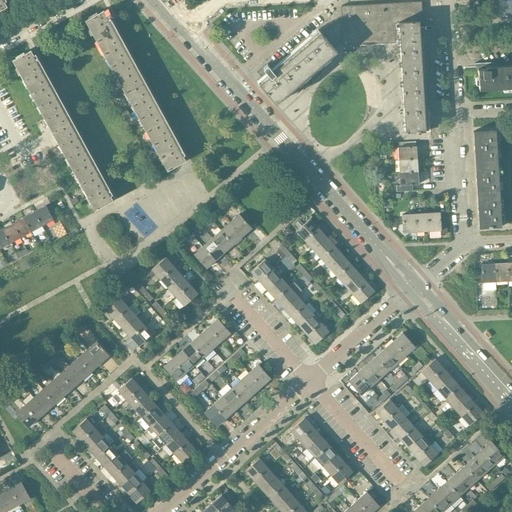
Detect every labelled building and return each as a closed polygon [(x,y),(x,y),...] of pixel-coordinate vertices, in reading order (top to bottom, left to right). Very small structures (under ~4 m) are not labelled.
[(424,35),(423,26),(421,1),(340,6),(343,46),(400,43),(403,107),(405,132),(429,131),(423,35),(424,35)] [(185,161),(107,19),(112,16),(107,9),(85,21),(167,171),(185,161)] [(319,32),(300,49),(299,48),(278,66),(279,67),(273,71),(267,64),(263,68),(259,72),(265,78),(259,83),(275,103),(295,86),(303,80),(303,81),(310,76),(309,75),(316,68),(336,51),(319,32)] [(112,200),(33,55),(30,51),(12,60),(94,210),(112,200)] [(492,62),(479,63),(480,69),(477,69),(478,89),(511,87),(511,66),(493,68),(492,62)] [(495,130),(473,131),(475,164),(497,163),(495,130)] [(416,146),(398,147),(398,159),(417,158),(416,146)] [(417,158),(398,159),(399,173),(417,172),(417,158)] [(497,163),(475,164),(476,196),(499,195),(497,163)] [(417,172),(399,173),(400,185),(412,185),(418,184),(417,172)] [(499,195),(476,196),(478,228),(501,227),(499,195)] [(45,205),(34,211),(42,226),(53,220),(45,205)] [(34,211),(23,218),(31,232),(42,226),(34,211)] [(440,212),(427,213),(428,231),(440,231),(440,234),(447,233),(446,217),(440,218),(440,212)] [(427,213),(414,214),(415,232),(428,231),(427,213)] [(251,228),(239,214),(230,222),(242,236),(251,228)] [(414,214),(401,214),(403,233),(415,232),(414,214)] [(23,218),(12,223),(20,238),(31,232),(23,218)] [(310,219),(296,231),(304,240),(318,228),(310,219)] [(242,236),(230,222),(221,230),(233,244),(242,236)] [(12,223),(2,229),(9,243),(20,238),(12,223)] [(318,228),(304,240),(312,249),(326,237),(318,228)] [(2,229),(0,230),(0,248),(9,243),(2,229)] [(197,229),(191,234),(195,237),(200,232),(197,229)] [(233,244),(221,230),(212,238),(224,252),(233,244)] [(191,234),(186,239),(189,242),(195,237),(191,234)] [(326,237),(312,249),(320,258),(334,246),(326,237)] [(224,252),(212,238),(203,246),(215,260),(224,252)] [(215,260),(203,246),(193,255),(206,269),(215,260)] [(334,246),(320,258),(328,267),(342,255),(334,246)] [(342,255),(328,267),(336,276),(350,264),(342,255)] [(173,266),(165,257),(151,270),(159,279),(173,266)] [(264,259),(250,272),(259,281),(273,268),(264,259)] [(493,263),(481,264),(481,270),(482,282),(482,283),(495,282),(493,263)] [(506,263),(493,263),(495,282),(507,281),(506,263)] [(350,264),(336,276),(344,285),(358,273),(350,264)] [(181,275),(173,266),(159,279),(167,288),(181,275)] [(273,268),(259,281),(266,290),(280,277),(273,268)] [(358,273),(344,285),(352,294),(366,282),(358,273)] [(189,284),(181,275),(167,288),(175,297),(189,284)] [(280,277),(266,290),(275,299),(289,286),(280,277)] [(366,282),(352,294),(360,303),(374,291),(366,282)] [(198,294),(189,284),(175,297),(184,306),(198,294)] [(289,286),(275,299),(283,308),(297,295),(289,286)] [(297,295),(283,308),(290,317),(304,304),(297,295)] [(120,298),(106,310),(114,320),(128,307),(120,298)] [(304,304),(290,317),(299,326),(312,313),(304,304)] [(128,307),(114,320),(122,328),(136,316),(128,307)] [(312,313),(299,326),(307,335),(321,322),(312,313)] [(136,316),(122,328),(130,337),(144,325),(136,316)] [(217,319),(208,327),(221,341),(230,333),(217,319)] [(321,322),(307,335),(315,344),(329,331),(321,322)] [(144,325),(130,337),(138,347),(152,334),(144,325)] [(208,327),(199,335),(212,349),(221,341),(208,327)] [(402,333),(393,341),(405,355),(415,347),(402,333)] [(199,335),(190,343),(203,357),(212,349),(199,335)] [(109,355),(96,341),(87,350),(99,363),(109,355)] [(393,341),(384,349),(397,363),(405,355),(393,341)] [(190,343),(181,351),(194,365),(203,357),(190,343)] [(384,349),(375,357),(387,371),(397,363),(384,349)] [(99,363),(87,350),(78,358),(90,371),(99,363)] [(181,351),(172,359),(185,373),(194,365),(181,351)] [(375,357),(366,365),(379,379),(387,371),(375,357)] [(90,371),(78,358),(69,365),(82,379),(90,371)] [(172,359),(163,367),(176,381),(185,373),(172,359)] [(435,359),(425,367),(421,371),(429,381),(443,368),(435,359)] [(270,378),(258,364),(249,372),(261,386),(270,378)] [(82,379),(69,365),(60,373),(73,387),(82,379)] [(366,365),(357,373),(369,387),(379,379),(366,365)] [(443,368),(429,381),(437,390),(451,377),(443,368)] [(261,386),(249,372),(240,380),(252,394),(261,386)] [(73,387),(60,373),(51,381),(64,395),(73,387)] [(357,373),(348,381),(360,395),(369,387),(357,373)] [(451,377),(437,390),(445,399),(459,386),(451,377)] [(140,387),(131,378),(117,390),(126,400),(140,387)] [(252,394),(240,380),(231,388),(243,402),(252,394)] [(64,395),(51,381),(42,389),(55,403),(64,395)] [(459,386),(445,399),(453,407),(467,395),(459,386)] [(147,396),(140,387),(126,400),(133,408),(147,396)] [(243,402),(231,388),(222,397),(234,410),(243,402)] [(55,403),(42,389),(33,397),(46,411),(55,403)] [(467,395),(453,407),(461,416),(475,404),(467,395)] [(155,405),(147,396),(133,408),(142,417),(155,405)] [(46,411),(33,397),(24,405),(37,419),(46,411)] [(234,410),(222,397),(213,404),(225,418),(234,410)] [(389,399),(375,412),(383,421),(397,409),(389,399)] [(225,418),(213,404),(204,413),(216,427),(225,418)] [(475,404),(461,416),(469,425),(483,413),(475,404)] [(37,419),(24,405),(15,414),(27,428),(37,419)] [(163,414),(155,405),(142,417),(149,426),(163,414)] [(397,409),(383,421),(391,430),(405,418),(397,409)] [(171,423),(163,414),(149,426),(157,435),(171,423)] [(86,418),(72,431),(80,440),(94,428),(86,418)] [(312,427),(304,418),(290,430),(298,439),(312,427)] [(405,418),(391,430),(399,439),(413,427),(405,418)] [(179,432),(171,423),(157,435),(165,444),(179,432)] [(320,436),(312,427),(298,439),(306,448),(320,436)] [(413,427),(399,439),(407,448),(421,435),(413,427)] [(94,428),(80,440),(88,449),(102,436),(94,428)] [(187,441),(179,432),(165,444),(173,453),(187,441)] [(421,435),(407,448),(415,457),(429,444),(421,435)] [(102,436),(88,449),(96,458),(110,446),(102,436)] [(328,445),(320,436),(306,448),(314,457),(328,445)] [(196,450),(187,441),(173,453),(182,463),(196,450)] [(491,442),(482,450),(494,464),(504,456),(491,442)] [(429,444),(415,457),(424,466),(437,453),(429,444)] [(336,454),(328,445),(314,457),(322,466),(336,454)] [(110,446),(96,458),(104,467),(118,454),(110,446)] [(482,450),(473,458),(485,472),(494,464),(482,450)] [(118,454),(104,467),(112,476),(126,463),(118,454)] [(345,463),(336,454),(322,466),(331,476),(345,463)] [(259,458),(245,471),(253,480),(267,467),(259,458)] [(473,458),(464,466),(476,480),(485,472),(473,458)] [(126,463),(112,476),(120,485),(134,472),(126,463)] [(352,472),(345,463),(331,476),(338,484),(352,472)] [(464,466),(455,474),(467,488),(476,480),(464,466)] [(267,467),(253,480),(261,489),(275,476),(267,467)] [(134,472),(120,485),(128,494),(142,481),(134,472)] [(455,474),(446,482),(458,496),(467,488),(455,474)] [(275,476),(261,489),(269,498),(283,485),(275,476)] [(142,481),(128,494),(136,503),(150,491),(142,481)] [(21,482),(10,488),(19,504),(30,498),(21,482)] [(446,482),(437,490),(450,504),(458,496),(446,482)] [(283,485),(269,498),(277,507),(291,494),(283,485)] [(372,487),(366,492),(378,505),(385,500),(379,494),(378,494),(372,487)] [(10,488),(0,493),(0,494),(9,510),(19,504),(10,488)] [(437,490),(428,498),(441,511),(450,504),(437,490)] [(338,500),(336,497),(337,496),(334,492),(327,499),(330,503),(330,502),(333,505),(338,500)] [(378,505),(366,492),(357,500),(368,511),(371,511),(379,506),(378,505)] [(0,494),(0,511),(4,511),(9,510),(0,494)] [(291,494),(277,507),(281,511),(289,511),(299,504),(291,494)] [(221,495),(212,503),(220,511),(229,511),(233,509),(221,495)] [(428,498),(419,506),(424,511),(440,511),(441,511),(428,498)] [(368,511),(357,500),(348,508),(351,511),(368,511)] [(220,511),(212,503),(203,511),(204,511),(220,511)]
